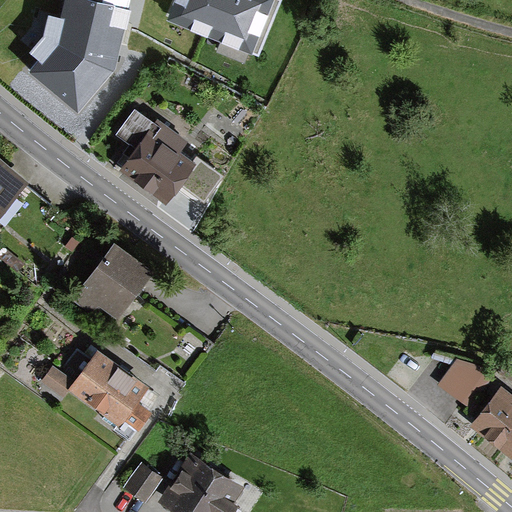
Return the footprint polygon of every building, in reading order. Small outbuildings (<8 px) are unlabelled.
[(144,0),(83,0),(73,46),(46,75),(90,110),(127,68),(144,0)] [(291,0),(188,0),(180,21),(269,56),(291,0)] [(182,143),(129,108),(112,134),(132,148),(116,173),(165,205),(191,165),(174,154),(182,143)] [(0,212),(22,185),(0,166),(0,212)] [(150,273),(109,246),(74,300),(90,310),(94,303),(120,319),(150,273)] [(85,362),(74,354),(61,374),(47,364),(33,386),(58,403),(64,394),(132,440),(159,399),(90,353),(85,362)] [(494,375),(457,365),(440,388),(467,409),(494,375)] [(511,454),(511,401),(497,390),(467,427),(508,459),(511,454)] [(223,511),(238,488),(187,459),(160,505),(172,511),(223,511)] [(157,478),(138,466),(123,490),(142,502),(157,478)]
